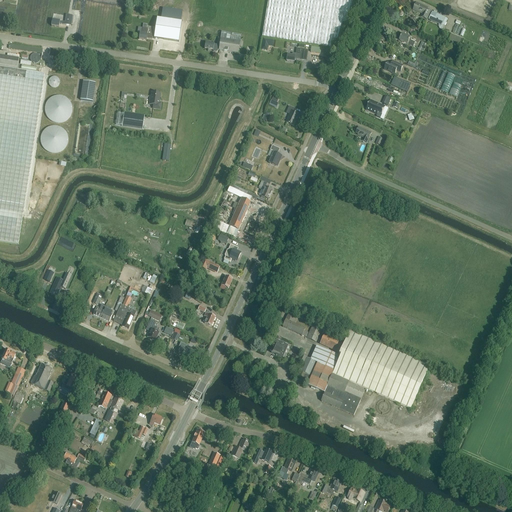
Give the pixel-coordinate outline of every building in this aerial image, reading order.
[(349,24),(349,21),(352,0),(268,0),(268,2),(262,35),(271,37),(304,42),(304,43),(306,43),(306,42),(332,47),(333,40),(340,41),(343,23),(349,24)] [(428,8),(417,3),(417,4),(416,4),(414,9),(416,10),(416,11),(422,14),(421,17),(427,20),(431,12),(427,10),(428,8)] [(442,26),(446,18),(433,12),(429,20),(442,26)] [(71,26),(73,16),(66,15),(65,23),(60,22),(52,21),(51,26),(59,28),(60,24),(71,26)] [(179,42),(181,28),(182,22),(157,18),(157,21),(154,38),(179,42)] [(458,35),(462,27),(456,24),(453,33),(458,35)] [(140,33),(139,39),(146,40),(147,38),(151,39),(153,39),(153,38),(155,28),(154,28),(153,28),(147,27),(147,29),(143,28),(142,34),(140,33)] [(238,54),(240,47),(242,47),(243,41),(241,41),(241,35),(221,32),(219,46),(213,45),(213,44),(205,43),(204,49),(213,50),(213,51),(214,52),(216,52),(217,52),(217,50),(238,54)] [(413,46),(416,42),(410,39),(411,38),(403,34),(400,40),(408,44),(413,46)] [(424,53),(427,45),(422,42),(418,50),(424,53)] [(306,61),(308,51),(302,50),(297,49),(296,54),(293,53),(292,56),(288,55),(287,61),(294,62),(295,59),(306,61)] [(0,67),(17,70),(19,70),(20,64),(18,64),(19,59),(0,55),(0,67)] [(393,62),(392,65),(388,63),(385,70),(395,74),(397,70),(401,72),(403,66),(398,64),(393,62)] [(44,74),(17,70),(0,67),(0,241),(18,245),(44,74)] [(432,87),(440,70),(436,68),(428,85),(432,87)] [(435,88),(438,90),(446,73),(443,71),(435,88)] [(448,73),(440,91),(448,94),(455,77),(448,73)] [(50,86),(60,87),(61,78),(57,78),(57,77),(51,76),(50,86)] [(395,78),(391,86),(400,89),(403,81),(395,78)] [(92,102),(95,83),(82,81),(79,101),(92,102)] [(151,101),(150,105),(153,105),(153,109),(161,110),(162,104),(159,103),(160,94),(152,93),(152,97),(151,97),(150,101),(151,101)] [(53,97),(47,102),(46,111),(49,117),(52,120),(43,124),(43,130),(44,131),(49,127),(54,125),(62,125),(65,129),(68,127),(66,125),(68,123),(67,123),(74,117),(75,108),(71,100),(67,96),(58,95),(53,97)] [(368,104),(366,109),(367,109),(366,110),(377,115),(377,117),(380,119),(382,114),(385,107),(371,101),(369,105),(368,104)] [(295,109),(289,106),(286,113),(290,115),(286,122),(294,125),(298,115),(294,113),(296,109),(295,109)] [(143,129),(144,117),(124,114),(123,126),(143,129)] [(372,133),(360,127),(359,128),(356,133),(359,134),(358,135),(364,138),(363,141),(368,143),(369,140),(372,133)] [(165,144),(163,160),(169,161),(171,145),(165,144)] [(279,149),(272,146),(268,156),(271,158),(269,163),(277,167),(282,156),(277,154),(279,149)] [(268,200),(272,191),(268,189),(269,185),(261,181),(258,188),(261,189),(261,190),(264,191),(261,197),(268,200)] [(226,196),(237,201),(241,194),(230,189),(226,196)] [(229,226),(238,230),(251,203),(241,198),(240,202),(239,201),(238,204),(235,203),(233,208),(235,209),(233,215),(234,216),(229,226)] [(225,225),(221,233),(235,239),(238,230),(229,226),(225,225)] [(220,234),(217,240),(226,244),(229,238),(220,234)] [(233,250),(235,247),(231,245),(228,251),(227,250),(225,256),(226,256),(224,260),(230,263),(232,259),(237,261),(241,254),(233,250)] [(204,260),(201,268),(206,270),(209,263),(204,260)] [(48,271),(44,280),(50,283),(54,273),(48,271)] [(57,278),(49,294),(51,295),(50,296),(57,299),(59,294),(62,288),(66,290),(72,276),(71,276),(71,277),(66,275),(67,274),(66,273),(63,282),(57,279),(57,278)] [(147,273),(143,280),(150,284),(154,277),(147,273)] [(228,289),(232,280),(226,277),(222,286),(228,289)] [(93,303),(98,306),(102,297),(97,295),(93,303)] [(121,305),(118,312),(114,322),(123,326),(122,327),(128,330),(137,312),(129,309),(130,306),(129,305),(132,299),(127,297),(123,306),(121,305)] [(121,305),(125,298),(121,297),(115,310),(118,312),(121,305)] [(104,310),(106,307),(101,305),(100,308),(97,307),(96,310),(96,309),(93,315),(101,318),(104,310)] [(106,306),(106,307),(104,310),(101,318),(109,322),(113,313),(110,312),(111,308),(106,306)] [(149,316),(159,321),(162,316),(151,311),(149,316)] [(212,327),(216,318),(206,314),(205,316),(207,318),(205,324),(212,327)] [(306,337),(308,333),(304,332),(305,329),(295,324),(297,319),(288,315),(283,327),(302,336),(303,336),(306,337)] [(147,328),(146,329),(151,331),(148,337),(152,339),(152,340),(154,341),(155,340),(155,341),(159,333),(156,331),(157,328),(155,327),(156,323),(150,320),(147,328)] [(316,342),(322,330),(312,326),(307,338),(316,342)] [(429,367),(350,331),(344,344),(324,335),(320,344),(340,353),(339,356),(316,346),(310,359),(301,355),(298,362),(302,364),(299,371),(301,372),(299,378),(307,381),(309,376),(311,376),(307,385),(324,393),(325,393),(321,401),(353,416),(366,389),(410,409),(429,367)] [(177,342),(180,335),(174,333),(171,339),(177,342)] [(285,360),(291,346),(277,340),(273,348),(273,349),(272,352),(273,354),(276,355),(276,356),(285,360)] [(179,342),(176,348),(180,349),(178,353),(186,356),(186,357),(190,358),(193,352),(188,350),(189,347),(179,342)] [(10,368),(11,364),(15,355),(10,353),(6,351),(2,360),(0,364),(10,368)] [(49,392),(53,384),(48,381),(51,375),(50,375),(52,370),(41,365),(36,375),(34,377),(31,384),(49,392)] [(20,384),(23,378),(16,374),(11,384),(14,385),(10,394),(14,396),(19,386),(17,386),(18,384),(20,384)] [(64,384),(60,393),(68,397),(71,392),(72,389),(74,390),(78,381),(70,378),(67,386),(64,384)] [(101,399),(111,404),(113,401),(110,400),(112,396),(111,396),(111,395),(109,394),(109,395),(105,393),(104,395),(102,397),(101,399)] [(111,404),(101,399),(101,400),(99,406),(106,409),(107,407),(109,408),(111,404)] [(109,411),(113,413),(113,412),(117,414),(118,410),(119,410),(122,403),(121,402),(121,400),(117,399),(116,400),(115,399),(109,411)] [(65,416),(70,406),(63,403),(59,413),(65,416)] [(160,426),(163,419),(154,415),(151,422),(150,425),(153,426),(154,423),(160,426)] [(89,434),(95,436),(101,422),(96,420),(89,434)] [(142,426),(139,432),(137,438),(140,439),(142,435),(145,436),(148,430),(142,426)] [(199,445),(204,434),(198,431),(192,442),(190,447),(195,449),(195,448),(197,449),(199,445)] [(90,444),(92,440),(85,437),(82,442),(86,445),(87,443),(90,444)] [(248,441),(244,440),(243,441),(242,440),(238,448),(235,447),(231,456),(239,459),(243,450),(246,451),(249,444),(248,443),(248,441)] [(266,451),(265,450),(264,452),(262,452),(263,451),(258,449),(252,462),(257,465),(260,458),(261,458),(261,459),(269,463),(273,454),(271,453),(272,451),(267,449),(266,451)] [(73,467),(74,464),(77,459),(67,454),(64,459),(68,461),(66,463),(70,466),(73,467)] [(292,472),(296,463),(288,459),(284,468),(282,467),(280,472),(278,476),(287,480),(289,475),(287,475),(289,470),(292,472)] [(299,475),(296,483),(302,485),(303,482),(310,485),(312,481),(315,482),(319,473),(311,469),(308,477),(300,473),(299,475)] [(337,492),(342,483),(334,479),(330,487),(325,485),(322,492),(326,494),(326,493),(332,495),(334,491),(337,492)] [(358,492),(351,489),(347,497),(360,502),(365,493),(358,490),(358,492)] [(57,505),(62,495),(55,492),(51,502),(57,505)] [(337,508),(341,500),(336,497),(332,506),(337,508)] [(74,511),(79,503),(79,502),(75,500),(69,511),(74,511)] [(386,502),(381,500),(380,502),(379,501),(375,509),(377,510),(376,511),(383,511),(384,511),(385,511),(387,511),(390,506),(385,504),(386,502)] [(74,511),(80,511),(84,504),(79,502),(79,503),(74,511)] [(253,511),(255,506),(247,502),(244,508),(253,511)]
